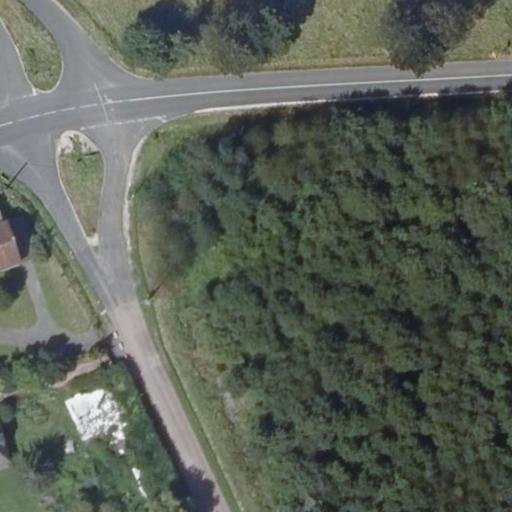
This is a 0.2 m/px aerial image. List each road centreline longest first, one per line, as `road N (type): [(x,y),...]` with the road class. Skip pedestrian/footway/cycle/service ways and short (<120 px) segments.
road 1 (secondary): [(107,102),(511,75)]
road 2 (tertiary): [(212,511),(112,290)]
road 3 (tertiary): [(18,121),(47,189),(112,290)]
road 4 (tertiary): [(112,290),(117,158),(107,102)]
road 5 (tertiary): [(107,102),(79,46),(38,0)]
